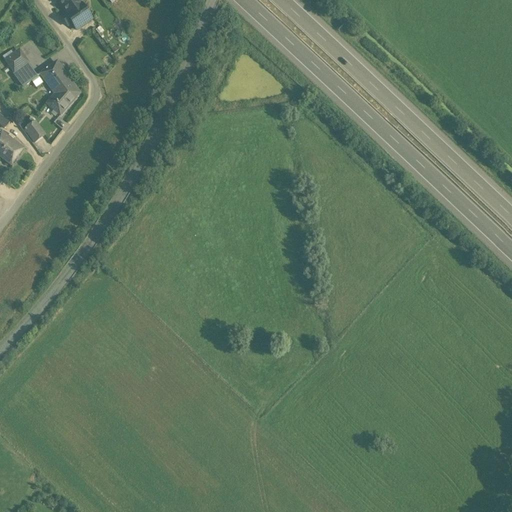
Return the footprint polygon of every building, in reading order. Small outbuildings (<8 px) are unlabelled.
[(73,11),(65,0),(59,0),(57,2),(66,15),(73,11)] [(80,5),(76,0),(65,0),(73,11),(66,15),(62,18),(68,26),(72,23),(77,30),(91,20),(81,5),(80,5)] [(28,64),(19,51),(6,61),(15,73),(28,64)] [(73,85),(57,63),(41,75),(56,96),(56,97),(71,86),(73,85)] [(34,72),(20,82),(24,88),(38,78),(34,72)] [(71,86),(56,97),(56,96),(52,99),(47,105),(61,116),(78,96),(71,86)] [(10,123),(0,115),(0,125),(5,129),(10,123)] [(35,123),(25,130),(35,143),(45,136),(35,123)] [(24,150),(2,133),(0,135),(0,157),(11,167),(24,150)]
